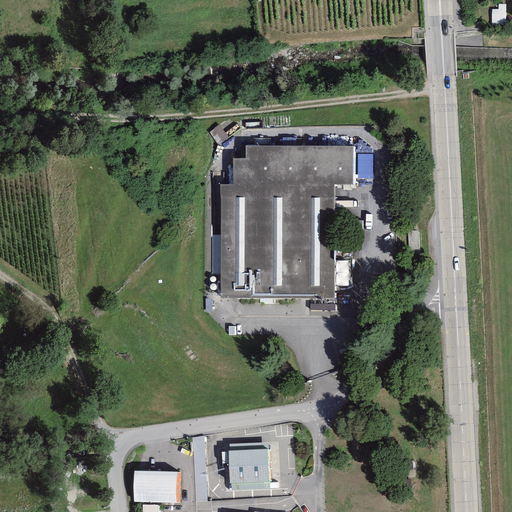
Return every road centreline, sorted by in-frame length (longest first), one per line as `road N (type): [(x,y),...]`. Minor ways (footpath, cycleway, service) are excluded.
road 1 (track): [(444,91),(119,117),(0,112)]
road 2 (primary): [(458,276),(438,0)]
road 3 (primary): [(470,511),(458,276)]
road 4 (residential): [(107,444),(317,407)]
road 5 (unclassified): [(0,274),(55,318),(107,444)]
road 6 (residential): [(317,407),(390,353),(458,276)]
